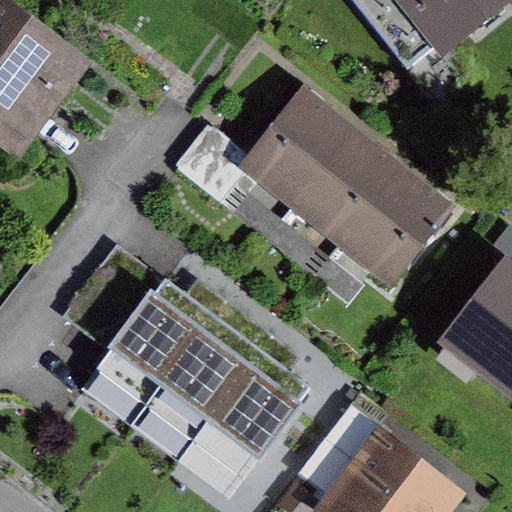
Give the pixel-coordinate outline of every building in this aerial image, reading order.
[(0,0),(0,144),(23,162),(93,71),(0,0)] [(511,0),(382,0),(432,68),(511,8),(511,0)] [(295,205),(351,134),(304,96),(254,159),(248,167),(295,205)] [(213,126),(195,148),(237,183),(248,167),(254,159),(213,126)] [(343,242),(399,172),(351,134),(295,205),(343,242)] [(219,203),(237,183),(195,148),(178,170),(219,203)] [(390,280),(447,210),(399,172),(343,242),(390,280)] [(113,342),(162,273),(123,245),(73,313),(113,342)] [(511,253),(507,250),(429,353),(511,422),(511,253)] [(213,317),(164,281),(97,370),(146,406),(213,317)] [(262,354),(213,317),(146,406),(195,443),(262,354)] [(311,390),(262,354),(195,443),(244,479),(311,390)] [(454,511),(463,499),(372,433),(314,511),(454,511)]
